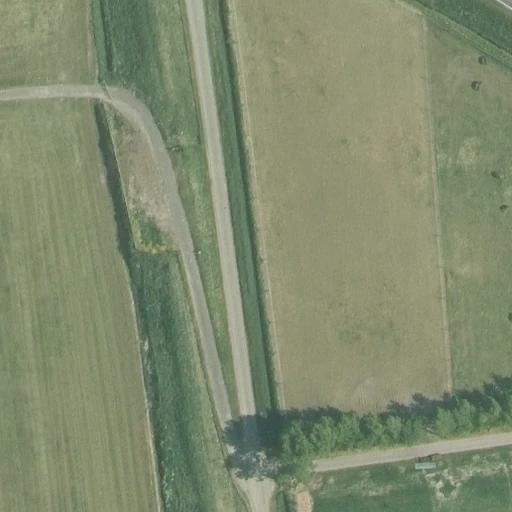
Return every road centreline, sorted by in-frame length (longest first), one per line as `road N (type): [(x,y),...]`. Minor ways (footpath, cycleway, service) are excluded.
road 1 (track): [(261,488),(231,442),(145,120),(118,95),(100,91),(0,94)]
road 2 (unclassified): [(264,511),(193,0)]
